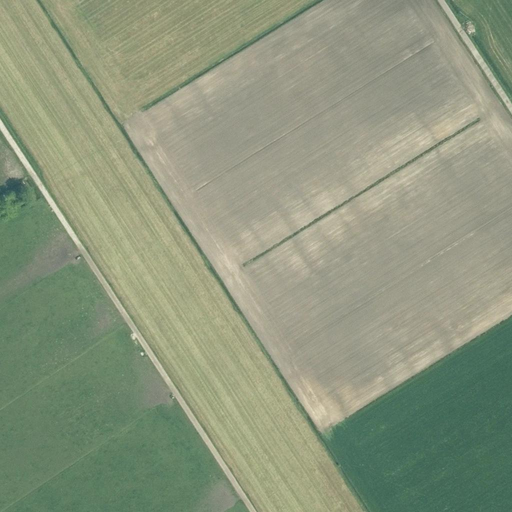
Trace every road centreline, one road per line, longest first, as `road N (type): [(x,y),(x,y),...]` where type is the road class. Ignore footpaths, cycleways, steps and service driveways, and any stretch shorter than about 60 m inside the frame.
road 1 (track): [(252,511),(0,125)]
road 2 (track): [(511,110),(439,0)]
